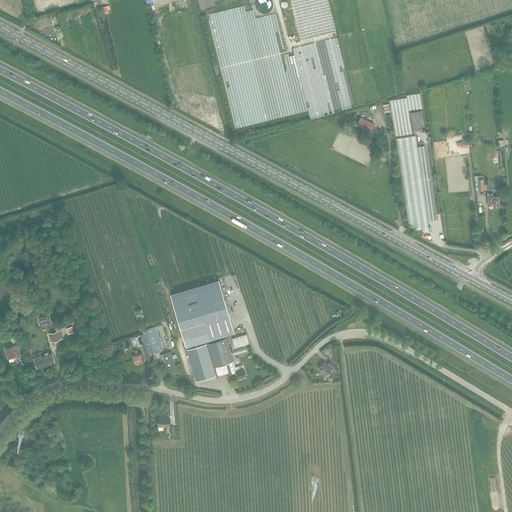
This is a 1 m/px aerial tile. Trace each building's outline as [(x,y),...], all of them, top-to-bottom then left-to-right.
[(290,0),(300,41),(336,32),(328,0),(290,0)] [(413,130),(422,129),(424,128),(421,111),(410,113),(413,130)] [(360,117),(357,124),(370,130),(374,123),(360,117)] [(377,127),(373,135),(379,138),(382,129),(377,127)] [(401,142),(396,143),(400,169),(406,169),(405,162),(415,160),(415,158),(405,160),(404,153),(404,150),(406,150),(405,147),(407,147),(407,144),(404,144),(404,143),(407,142),(406,138),(401,139),(401,142)] [(483,175),(474,176),(475,190),(479,189),(479,190),(484,189),(483,178),(483,175)] [(406,206),(406,225),(415,225),(415,228),(421,227),(421,229),(428,229),(427,218),(432,218),(431,207),(426,208),(424,204),(421,204),(416,206),(411,207),(409,200),(408,200),(408,196),(405,188),(403,188),(403,200),(406,199),(406,202),(407,204),(405,204),(406,206)] [(497,207),(498,206),(498,197),(493,197),(493,193),(487,194),(488,205),(494,205),(494,206),(495,207),(497,207)] [(219,278),(170,293),(187,349),(227,337),(226,334),(235,332),(219,278)] [(134,311),(139,325),(144,323),(140,309),(134,311)] [(40,325),(51,322),(49,314),(38,317),(40,325)] [(161,349),(158,337),(166,335),(162,324),(143,331),(144,334),(141,335),(147,353),(161,349)] [(57,331),(51,333),(49,333),(52,342),(63,338),(59,325),(55,326),(57,331)] [(232,337),(235,346),(249,341),(246,332),(232,337)] [(231,374),(227,363),(234,360),(227,337),(187,349),(196,380),(216,375),(217,378),(231,374)] [(5,348),(9,359),(14,357),(13,355),(20,353),(17,344),(5,348)] [(136,364),(145,360),(142,353),(139,354),(137,349),(134,350),(136,355),(133,356),(136,364)] [(174,355),(172,355),(171,351),(163,353),(167,367),(175,365),(173,359),(175,358),(174,355)] [(55,361),(52,353),(49,354),(48,352),(45,353),(46,355),(42,356),(41,355),(40,352),(34,354),(35,357),(34,357),(38,367),(55,361)] [(328,377),(330,374),(327,372),(331,368),(329,366),(324,361),(318,368),(328,377)] [(330,365),(329,366),(331,368),(334,371),(337,367),(331,361),(328,363),(330,365)] [(238,378),(247,375),(243,365),(239,366),(240,370),(236,371),(238,378)] [(204,410),(182,412),(185,440),(192,440),(192,439),(199,438),(196,412),(202,411),(203,417),(205,417),(204,410)] [(158,426),(170,426),(170,417),(158,418),(158,426)]
